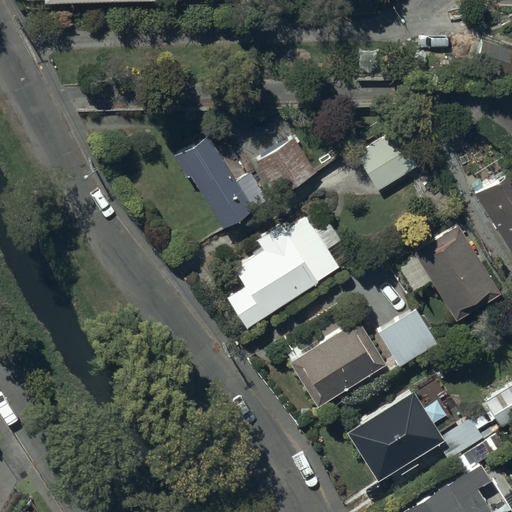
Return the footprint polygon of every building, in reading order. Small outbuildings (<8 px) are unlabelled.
[(205,127),(194,134),(192,131),(175,142),(176,144),(171,147),(182,167),(186,165),(218,219),(264,192),(247,163),(232,172),(205,127)] [(292,130),(255,154),(277,189),(315,165),(292,130)] [(383,137),(355,152),(376,191),(404,175),(383,137)] [(482,189),(473,195),(511,258),(511,170),(509,172),(501,160),(475,176),(482,189)] [(247,319),(315,273),(314,272),(338,256),(303,205),(283,218),(279,213),(259,227),(260,228),(255,231),(259,236),(251,242),(252,245),(230,260),(242,277),(225,288),(247,319)] [(502,288),(455,215),(411,243),(415,251),(399,261),(412,282),(429,271),(457,316),(502,288)] [(416,305),(377,328),(398,362),(436,338),(416,305)] [(384,357),(356,311),(286,354),(315,400),(384,357)] [(511,411),(511,377),(483,394),(497,420),(511,411)] [(440,429),(412,380),(345,421),(375,471),(395,458),(398,463),(416,452),(412,446),(440,429)] [(477,454),(383,511),(494,511),(483,495),(489,491),(479,476),(487,471),(477,454)]
